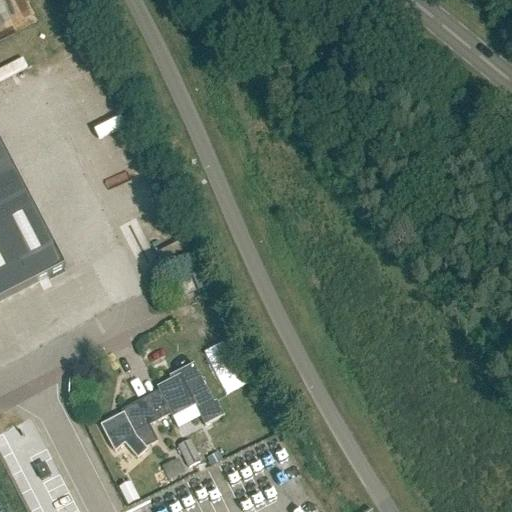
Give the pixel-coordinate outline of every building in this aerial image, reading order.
[(0,143),(0,303),(65,269),(0,143)] [(154,257),(180,245),(175,235),(149,247),(154,257)] [(163,275),(166,293),(188,288),(185,270),(163,275)] [(155,391),(163,406),(154,410),(160,421),(170,416),(172,419),(193,408),(203,428),(221,418),(214,405),(212,406),(191,367),(175,375),(177,379),(155,391)] [(157,443),(149,427),(160,421),(154,410),(147,398),(135,404),(134,403),(118,411),(120,415),(98,427),(111,451),(114,454),(122,445),(136,458),(143,451),(157,443)] [(189,442),(178,448),(188,469),(199,464),(189,442)] [(50,477),(43,464),(35,468),(42,481),(50,477)] [(129,484),(118,489),(128,507),(138,501),(129,484)]
